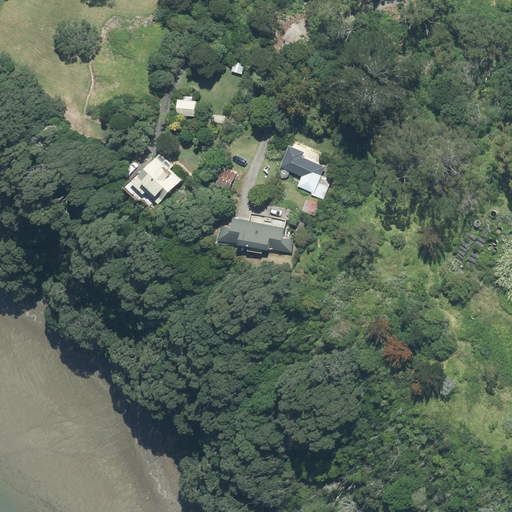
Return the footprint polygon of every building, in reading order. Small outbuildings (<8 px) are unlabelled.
[(234,74),(246,78),(249,68),(237,65),(234,74)] [(201,103),(198,103),(199,97),(183,95),(182,117),(200,118),(201,103)] [(283,169),(304,179),(299,188),(325,200),(334,181),(329,178),(333,170),(308,159),(311,153),(294,145),(283,169)] [(143,174),(131,189),(144,200),(150,202),(158,208),(162,203),(165,206),(189,181),(175,171),(179,167),(166,157),(163,160),(161,159),(147,177),(143,174)] [(307,197),(301,210),(317,217),(323,204),(307,197)] [(226,228),(224,241),(246,246),(246,247),(273,253),(274,250),(295,254),(298,242),(288,240),(290,230),(239,220),(237,230),(226,228)]
